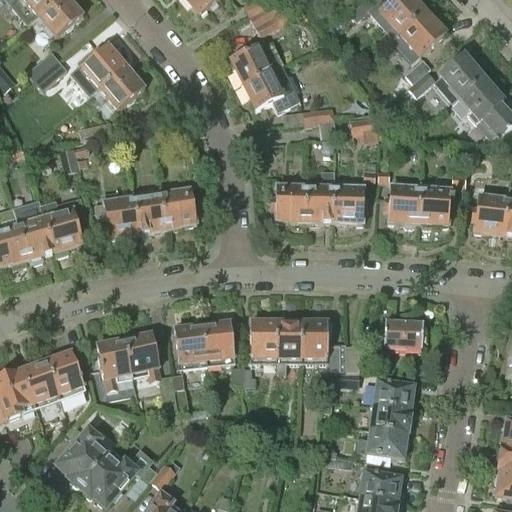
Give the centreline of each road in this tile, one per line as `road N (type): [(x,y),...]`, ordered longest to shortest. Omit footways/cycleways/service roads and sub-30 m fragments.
road 1 (residential): [(240,273),(227,173),(203,103),(120,0)]
road 2 (residential): [(0,327),(88,297),(240,273)]
road 3 (residential): [(240,273),(474,288)]
road 4 (residential): [(443,511),(474,288)]
